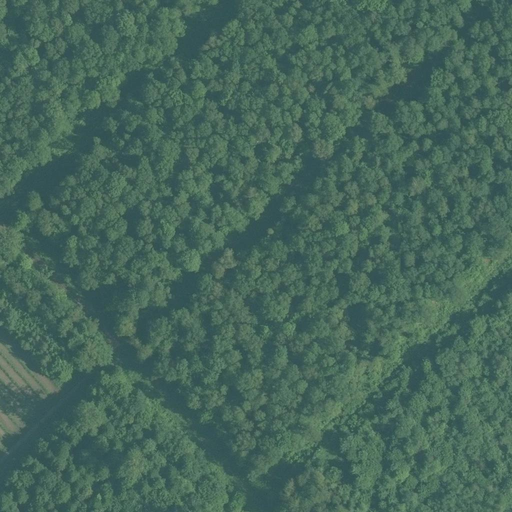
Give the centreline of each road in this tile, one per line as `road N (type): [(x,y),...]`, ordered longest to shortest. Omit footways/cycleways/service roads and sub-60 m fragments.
road 1 (track): [(117,345),(500,0)]
road 2 (track): [(117,345),(268,511)]
road 3 (track): [(117,345),(0,221)]
road 4 (track): [(0,461),(117,345)]
